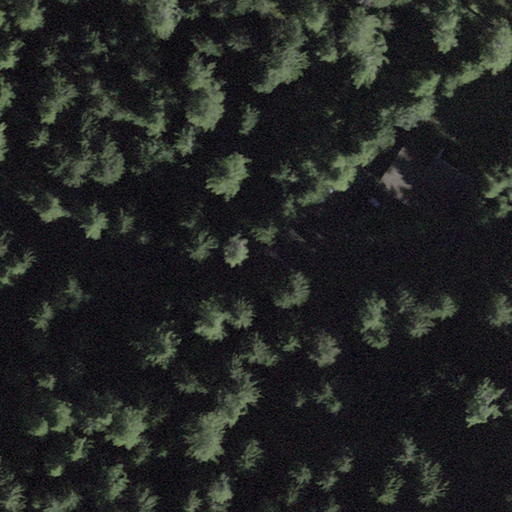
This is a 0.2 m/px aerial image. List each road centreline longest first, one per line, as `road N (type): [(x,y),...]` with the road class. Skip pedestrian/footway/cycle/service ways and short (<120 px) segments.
road 1 (track): [(511,222),(337,260),(179,261),(0,209)]
road 2 (track): [(0,332),(125,291),(179,261)]
road 3 (track): [(259,260),(395,134)]
